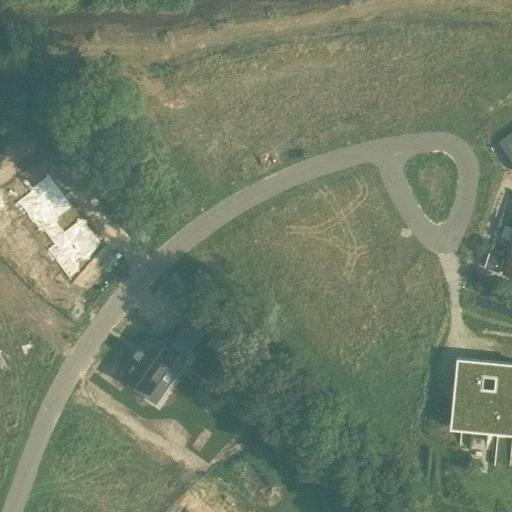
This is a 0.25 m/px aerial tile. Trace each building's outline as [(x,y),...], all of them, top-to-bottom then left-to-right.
[(425,99),(448,97),(441,38),(425,40),(424,32),(397,37),(401,67),(382,69),(380,57),(362,60),(367,90),(384,87),(386,100),(424,95),(425,99)] [(272,57),(279,71),(300,61),(294,47),(272,57)] [(164,171),(185,211),(248,181),(240,167),(301,139),(276,87),(224,111),(211,83),(173,102),(197,154),(164,171)] [(511,131),(498,142),(511,160),(511,131)] [(369,169),(367,170),(310,200),(307,204),(307,207),(307,212),(310,216),(317,227),(330,219),(344,238),(359,246),(361,255),(378,247),(387,211),(366,207),(360,197),(371,192),(376,188),(378,185),(378,180),(369,169)] [(30,220),(18,231),(43,258),(46,257),(57,269),(52,276),(74,299),(80,291),(81,290),(81,288),(77,284),(85,277),(87,280),(88,280),(90,278),(99,263),(82,246),(80,244),(77,247),(75,248),(65,235),(81,221),(69,208),(68,208),(67,207),(65,208),(64,209),(54,217),(43,206),(28,218),(30,220)] [(511,235),(510,241),(511,241),(511,245),(503,273),(511,275),(511,235)] [(0,335),(10,347),(54,308),(39,292),(15,314),(0,298),(0,335)] [(158,369),(126,405),(139,416),(136,420),(147,431),(171,402),(173,406),(185,390),(182,388),(200,364),(193,359),(175,383),(158,369)] [(459,383),(459,384),(459,385),(459,386),(460,386),(460,387),(461,387),(462,387),(471,388),(470,399),(464,398),(462,421),(511,425),(511,364),(507,364),(481,361),(465,360),(463,360),(462,360),(462,361),(461,362),(461,363),(460,366),(459,383)]
